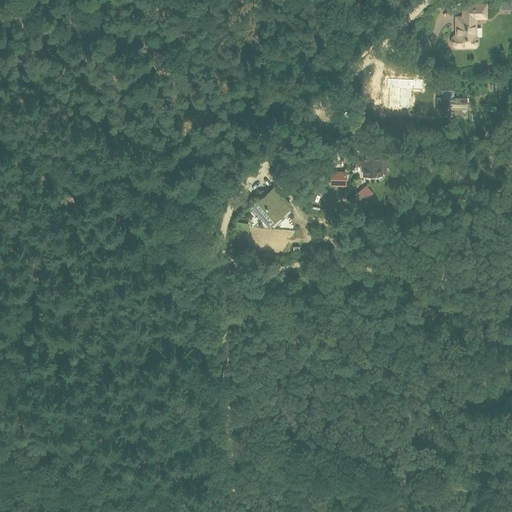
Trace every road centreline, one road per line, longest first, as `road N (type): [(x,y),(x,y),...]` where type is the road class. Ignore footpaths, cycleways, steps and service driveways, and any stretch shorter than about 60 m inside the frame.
road 1 (track): [(431,0),(227,207),(222,261)]
road 2 (track): [(222,261),(236,511)]
